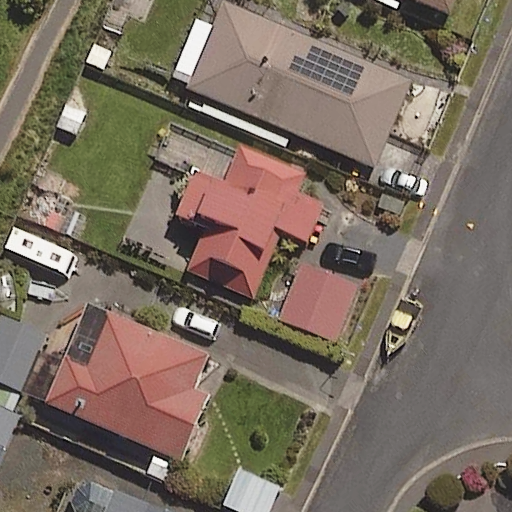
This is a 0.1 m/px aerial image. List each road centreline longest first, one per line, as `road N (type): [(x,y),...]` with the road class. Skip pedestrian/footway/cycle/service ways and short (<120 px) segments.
road 1 (residential): [(511,151),(437,338)]
road 2 (residential): [(437,338),(349,511)]
